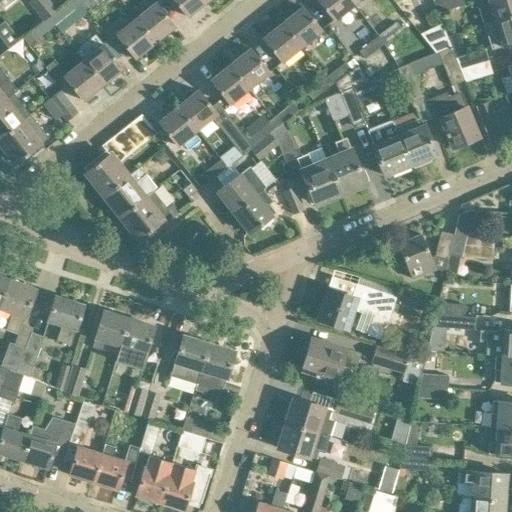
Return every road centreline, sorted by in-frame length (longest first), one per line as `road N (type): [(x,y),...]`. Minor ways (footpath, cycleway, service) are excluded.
road 1 (residential): [(0,203),(258,0)]
road 2 (residential): [(297,252),(511,167)]
road 3 (residential): [(198,294),(0,220)]
road 4 (residential): [(219,511),(277,323)]
